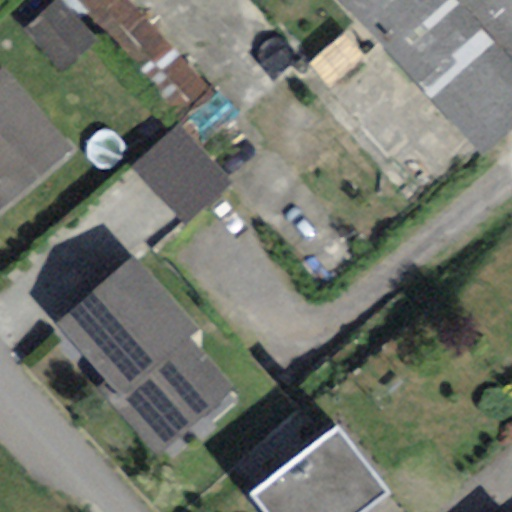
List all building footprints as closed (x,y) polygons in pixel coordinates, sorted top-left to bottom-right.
[(57,0),(24,31),(64,72),(97,41),(57,0)] [(511,131),(511,0),(346,0),(487,154),(511,131)] [(0,67),(0,213),(75,151),(3,65),(0,67)] [(185,226),(231,184),(179,127),(133,169),(185,226)] [(156,460),(234,389),(190,341),(202,330),(132,254),(52,327),(103,382),(93,391),(156,460)] [(332,428),(248,491),(263,511),(366,511),(385,498),(332,428)]
